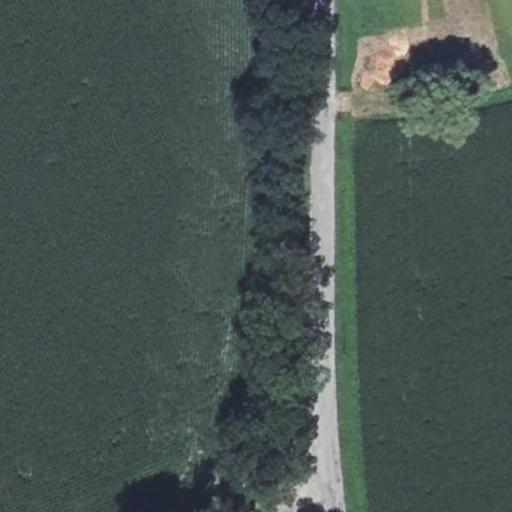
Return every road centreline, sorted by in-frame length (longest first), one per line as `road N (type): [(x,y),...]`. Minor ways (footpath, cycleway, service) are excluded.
road 1 (unclassified): [(336,511),(321,0)]
road 2 (track): [(183,511),(257,479),(329,463)]
